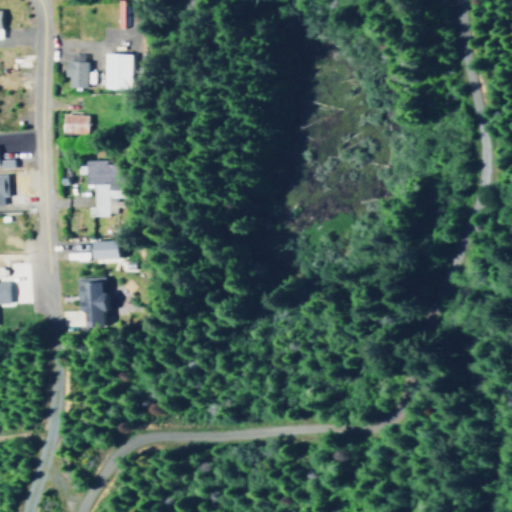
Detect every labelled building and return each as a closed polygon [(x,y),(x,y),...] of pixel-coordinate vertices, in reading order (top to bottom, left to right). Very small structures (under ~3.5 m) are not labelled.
[(127,88),(128,54),(102,53),(101,88),(127,88)] [(84,61),(62,61),(61,77),(66,77),(65,87),(84,87),(84,61)] [(104,216),(104,198),(121,198),(121,161),(82,161),(82,184),(90,184),(90,206),(84,206),(84,216),(104,216)] [(116,258),(115,240),(89,241),(90,259),(116,258)] [(102,277),(80,277),(79,319),(92,319),(92,316),(102,316),(102,277)]
